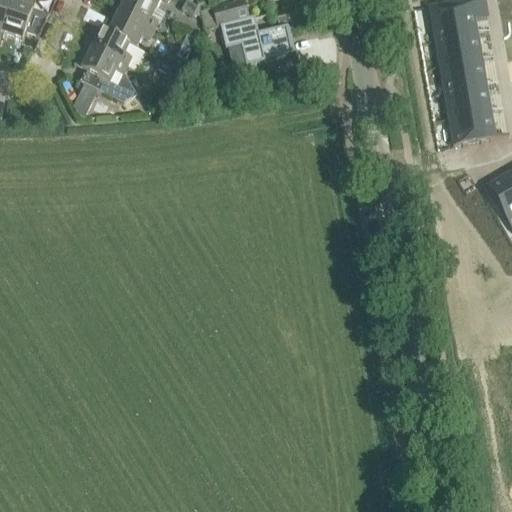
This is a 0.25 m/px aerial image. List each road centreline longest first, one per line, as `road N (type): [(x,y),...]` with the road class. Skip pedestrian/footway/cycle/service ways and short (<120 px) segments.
road 1 (tertiary): [(438,511),(350,0)]
road 2 (residential): [(0,84),(24,82),(40,66),(73,0)]
